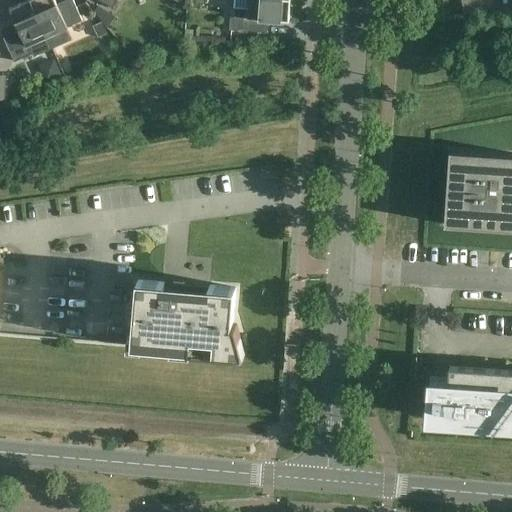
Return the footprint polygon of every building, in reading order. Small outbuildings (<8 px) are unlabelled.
[(36,42),(47,37),(30,0),(28,0),(10,8),(16,22),(0,29),(13,60),(36,50),(38,46),(36,42)] [(54,0),(30,0),(47,37),(67,28),(67,27),(82,21),(73,0),(66,0),(57,4),(54,0)] [(99,0),(113,8),(117,0),(99,0)] [(289,22),(290,0),(235,0),(234,18),(230,17),(230,30),(262,32),(263,20),(289,22)] [(492,0),(461,0),(464,15),(494,9),(492,0)] [(114,16),(97,6),(93,13),(107,27),(114,16)] [(511,229),(511,154),(450,150),(445,225),(511,229)] [(209,293),(164,289),(164,281),(138,279),(133,345),(245,355),(237,324),(233,324),(236,288),(210,285),(209,293)] [(432,418),(511,423),(511,369),(450,366),(449,380),(434,379),(432,418)]
